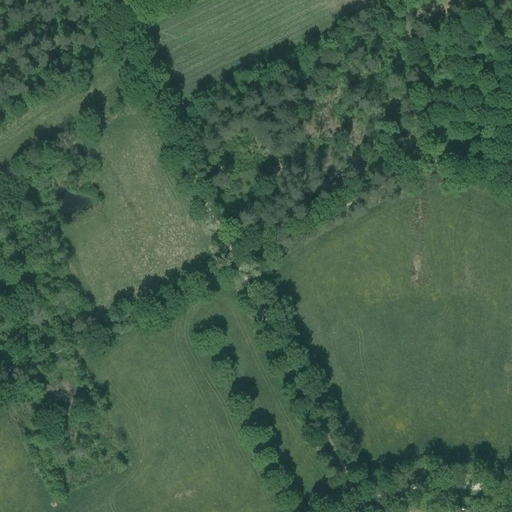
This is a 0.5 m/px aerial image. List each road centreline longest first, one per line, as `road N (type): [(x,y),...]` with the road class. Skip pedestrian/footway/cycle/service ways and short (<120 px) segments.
road 1 (track): [(0,376),(423,168),(511,176)]
road 2 (track): [(118,40),(365,504)]
road 3 (unclassified): [(348,511),(403,487),(511,491)]
